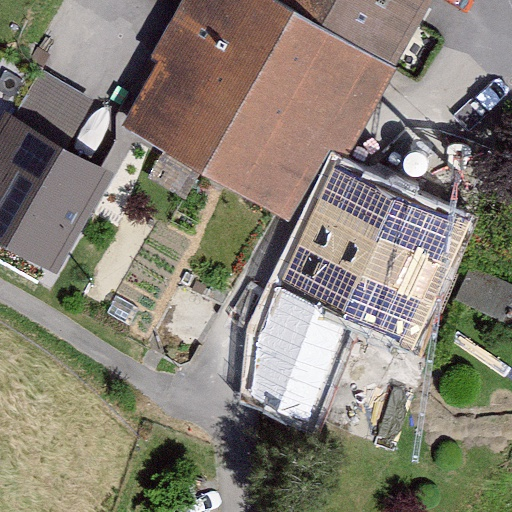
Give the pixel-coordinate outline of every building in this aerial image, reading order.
[(281,0),(183,0),(152,55),(160,60),(123,125),(290,218),(329,147),(349,158),(401,67),(281,0)] [(281,0),(401,67),(434,0),(281,0)] [(43,71),(15,119),(67,149),(95,102),(43,71)] [(0,125),(0,242),(57,275),(114,175),(67,149),(15,119),(7,114),(0,125)] [(344,174),(294,295),(416,345),(466,224),(344,174)]
